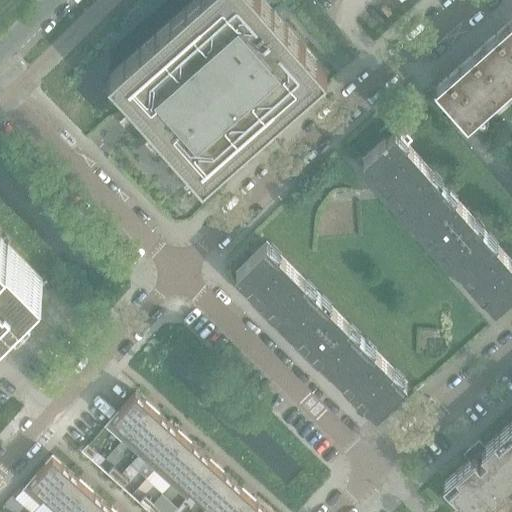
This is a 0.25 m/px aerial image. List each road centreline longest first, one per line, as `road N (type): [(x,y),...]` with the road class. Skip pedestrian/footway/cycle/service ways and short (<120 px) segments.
road 1 (residential): [(467,0),(176,275)]
road 2 (residential): [(375,468),(176,275)]
road 3 (residential): [(176,275),(0,469)]
road 4 (residential): [(176,275),(0,93)]
road 5 (residential): [(375,468),(511,348)]
